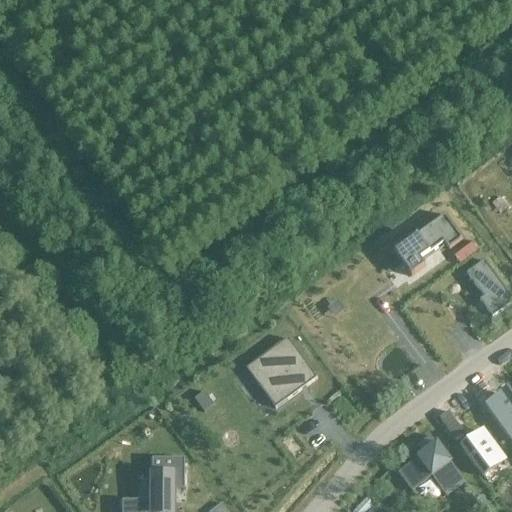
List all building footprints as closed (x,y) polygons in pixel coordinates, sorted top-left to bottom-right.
[(445,217),(394,254),(411,278),(425,268),(420,262),(444,244),(449,251),(462,241),(445,217)] [(474,248),(457,261),(462,268),(480,255),(474,248)] [(511,300),(484,262),(467,275),(484,299),(480,302),(492,319),(511,304),(511,300)] [(257,385),(275,410),(317,380),(288,340),(258,362),(269,377),(257,385)] [(204,393),(195,401),(204,414),(214,406),(204,393)] [(511,406),(505,396),(486,410),(511,446),(511,406)] [(483,435),(463,450),(481,475),(501,460),(483,435)] [(398,474),(412,493),(432,479),(446,499),(465,485),(431,438),(418,447),(424,455),(398,474)] [(184,491),(184,470),(153,470),(153,502),(123,502),(122,511),(173,511),(174,491),(184,491)]
